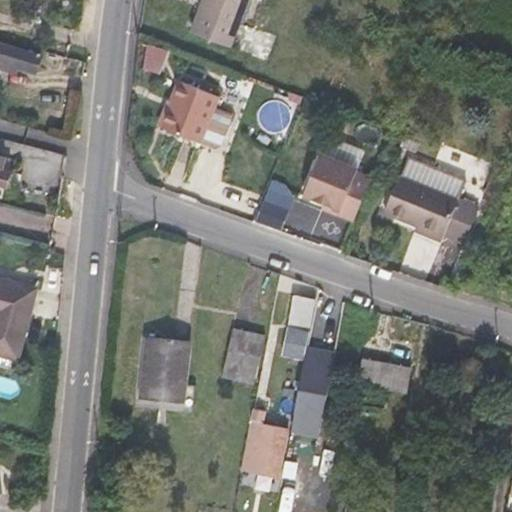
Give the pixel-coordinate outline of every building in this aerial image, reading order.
[(249,0),(203,0),(192,31),(232,46),(249,0)] [(16,68),(35,73),(40,56),(0,43),(0,68),(15,73),(16,68)] [(219,96),(182,81),(163,126),(200,142),(201,141),(215,146),(221,144),(233,114),(215,106),(219,96)] [(339,213),(355,220),(372,178),(357,172),(359,168),(322,153),(305,195),(341,210),(339,213)] [(0,200),(4,202),(8,186),(11,174),(16,158),(0,154),(0,200)] [(406,160),(401,174),(456,197),(462,183),(406,160)] [(19,176),(11,174),(8,186),(15,188),(19,176)] [(456,197),(401,174),(385,212),(418,226),(416,230),(442,241),(445,235),(466,243),(481,207),(456,197)] [(35,291),(0,280),(0,345),(17,351),(35,291)] [(306,351),(316,299),(294,295),(290,323),(297,325),(292,349),(306,351)] [(304,365),(293,419),(317,423),(328,370),(326,369),(334,327),(315,323),(307,366),(304,365)] [(266,334),(234,327),(222,376),(255,383),(266,334)] [(326,369),(328,370),(330,370),(338,327),(334,327),(326,369)] [(191,340),(148,336),(141,398),(185,403),(191,340)] [(378,387),(382,361),(364,358),(359,384),(378,387)] [(411,366),(382,361),(378,387),(406,392),(411,366)] [(267,410),(255,408),(243,470),(279,477),(289,427),(264,423),(267,410)]
